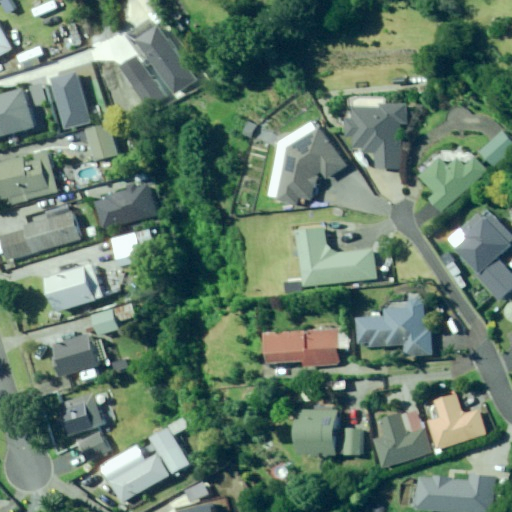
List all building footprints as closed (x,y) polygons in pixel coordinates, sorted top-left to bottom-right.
[(14,49),(18,47),(9,32),(0,15),(0,56),(7,53),(14,49)] [(53,104),(46,83),(33,87),(40,108),(53,104)] [(0,95),(0,137),(35,127),(25,88),(0,95)] [(414,103),(412,103),(388,102),(388,103),(388,106),(360,105),(360,117),(352,117),(352,128),(352,137),(358,137),(358,147),(368,148),(368,152),(370,152),(379,153),(379,168),(401,168),(405,168),(406,123),(414,123),(414,106),(414,104),(414,103)] [(262,124),(261,123),(255,120),(253,123),(250,131),(248,134),(254,137),(256,137),(262,124)] [(285,200),(304,204),(306,196),(317,198),(320,186),(322,186),(325,175),(323,175),(328,172),(332,178),(353,165),(347,156),(329,127),(327,128),(322,120),(290,140),(278,195),(286,197),(285,200)] [(98,160),(102,159),(121,155),(113,122),(90,128),(98,160)] [(499,166),(511,154),(511,131),(510,129),(508,132),(495,143),(486,150),(499,166)] [(63,191),(61,183),(57,171),(52,150),(39,153),(41,159),(32,161),(30,155),(0,162),(0,172),(5,193),(7,199),(15,197),(17,204),(33,200),(33,199),(63,191)] [(446,211),(494,170),(481,155),(473,162),(472,164),(468,160),(464,156),(455,164),(448,156),(426,175),(432,182),(439,189),(441,192),(435,198),(444,209),(446,211)] [(100,185),(106,206),(127,199),(121,179),(100,185)] [(85,239),(78,217),(77,210),(54,217),(30,224),(31,227),(5,235),(12,260),(85,239)] [(443,210),(436,216),(440,221),(447,214),(443,210)] [(511,225),(500,213),(497,215),(495,217),(494,216),(491,218),(488,214),(487,213),(475,224),(471,227),(457,239),(484,270),(481,274),(505,300),(511,293),(511,266),(504,258),(511,250),(511,225)] [(164,231),(173,231),(172,223),(164,224),(164,231)] [(343,252),(341,250),(333,244),(331,227),(327,227),(304,230),(311,286),(359,281),(380,278),(377,248),(371,249),(353,251),(343,252)] [(158,240),(157,239),(155,229),(118,238),(125,265),(144,260),(141,250),(146,249),(145,247),(144,244),(158,240)] [(446,257),(452,265),(460,260),(455,251),(446,257)] [(99,264),(98,264),(92,266),(92,263),(81,267),(79,262),(66,266),(68,272),(53,276),(65,312),(103,299),(103,298),(110,296),(102,273),(99,264)] [(439,355),(439,352),(437,329),(431,329),(431,326),(430,303),(424,298),(418,299),(414,303),(414,307),(393,308),(393,315),(384,315),(383,311),(377,311),(377,316),(367,317),(365,317),(366,343),(377,342),(377,346),(390,346),(395,345),(402,345),(411,344),(411,349),(411,352),(412,356),(436,355),(439,355)] [(121,321),(136,317),(138,316),(134,303),(96,314),(101,332),(102,335),(123,328),(121,321)] [(345,360),(343,333),(342,328),(340,328),(320,329),(275,333),(277,359),(277,363),(310,361),(310,366),(341,364),(345,360)] [(111,358),(109,352),(105,338),(96,341),(94,334),(87,336),(59,344),(62,355),(59,356),(65,376),(104,365),(103,360),(111,358)] [(58,379),(39,384),(42,395),(61,391),(58,379)] [(350,390),(350,380),(333,381),(333,390),(350,390)] [(485,409),(481,410),(472,413),(471,409),(467,411),(461,393),(460,394),(440,400),(441,404),(446,416),(436,420),(435,420),(445,450),(493,434),(485,409)] [(107,424),(102,407),(99,408),(97,400),(90,402),(90,400),(78,403),(77,400),(64,404),(73,436),(100,428),(99,426),(107,424)] [(346,436),(346,414),(346,409),(340,409),(320,409),(307,409),(308,450),(308,455),(318,455),(320,455),(320,457),(330,457),(330,453),(332,453),(332,457),(337,457),(337,455),(345,455),(345,453),(351,453),(351,454),(367,454),(367,432),(367,428),(351,428),(351,436),(346,436)] [(390,468),(438,451),(429,427),(427,428),(421,409),(406,415),(406,412),(403,412),(384,419),(390,435),(380,439),(390,468)] [(187,427),(183,419),(182,418),(168,425),(173,434),(178,432),(187,427)] [(157,443),(170,436),(167,429),(153,435),(155,437),(157,443)] [(83,447),(89,461),(112,451),(103,432),(81,442),(83,447)] [(127,442),(130,447),(137,443),(135,439),(127,442)] [(276,451),(271,443),(257,452),(263,460),(276,451)] [(125,501),(141,492),(172,475),(173,477),(180,473),(178,469),(189,464),(180,446),(161,456),(161,455),(155,457),(139,466),(112,481),(123,502),(125,501)] [(213,495),(214,497),(231,488),(221,471),(205,480),(213,495)] [(497,511),(500,478),(474,476),(474,481),(416,477),(413,509),(448,511),(497,511)] [(196,511),(183,498),(169,511),(196,511)]
